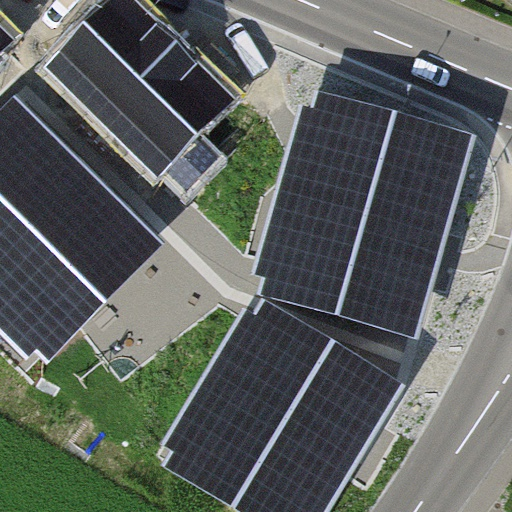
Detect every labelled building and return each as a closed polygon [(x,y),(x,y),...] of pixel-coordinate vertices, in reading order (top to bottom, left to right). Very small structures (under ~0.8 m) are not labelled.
[(237,102),(130,0),(115,0),(47,71),(162,181),(237,102)] [(0,55),(15,41),(0,27),(0,55)] [(476,137),(319,94),(263,296),(420,339),(476,137)] [(167,245),(15,101),(0,116),(0,312),(54,363),(167,245)] [(330,511),(406,388),(263,302),(163,466),(239,511),(330,511)]
